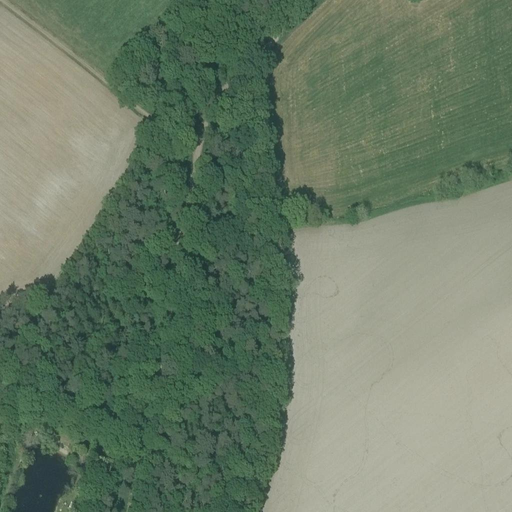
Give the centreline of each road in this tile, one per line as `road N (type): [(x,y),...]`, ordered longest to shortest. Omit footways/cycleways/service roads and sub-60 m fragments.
road 1 (track): [(201,140),(130,511)]
road 2 (track): [(0,0),(143,116),(201,140)]
road 3 (track): [(312,0),(228,85),(201,140)]
